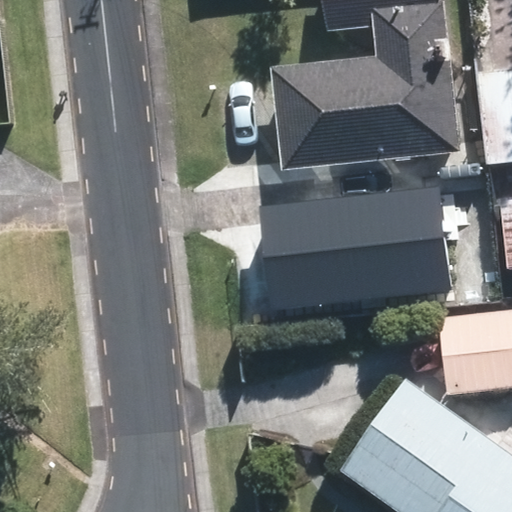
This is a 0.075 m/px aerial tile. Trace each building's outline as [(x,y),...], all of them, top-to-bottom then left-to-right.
[(440,0),(334,0),(337,27),(442,16),(440,0)] [(389,66),(284,77),(293,165),(460,148),(447,21),(385,28),(389,66)] [(259,193),(270,304),(458,285),(446,174),(259,193)] [(511,320),(452,327),(458,389),(511,382),(511,320)] [(511,511),(511,464),(415,394),(358,472),(413,511),(511,511)]
